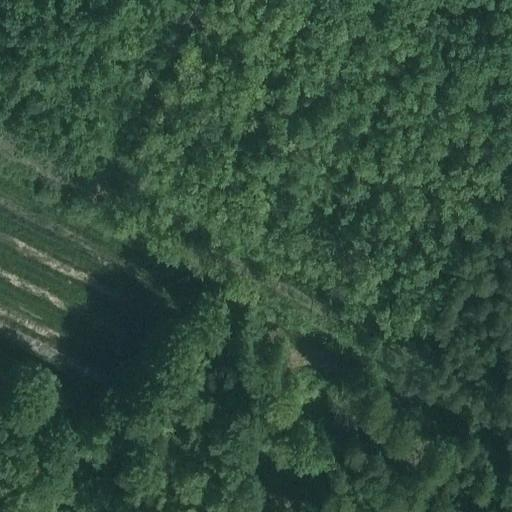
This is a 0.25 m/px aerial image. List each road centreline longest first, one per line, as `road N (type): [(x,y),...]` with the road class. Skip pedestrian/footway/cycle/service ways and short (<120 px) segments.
road 1 (track): [(0,185),(511,448)]
road 2 (track): [(0,366),(114,425)]
